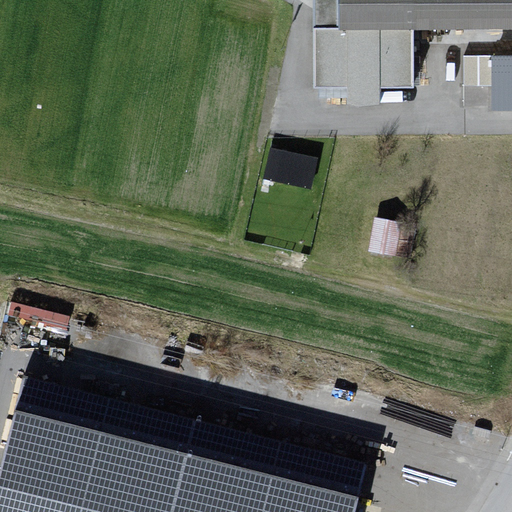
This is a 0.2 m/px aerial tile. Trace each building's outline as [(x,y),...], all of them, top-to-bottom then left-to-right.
[(511,0),(314,0),(316,90),(349,90),(349,110),(381,109),(381,88),(415,88),(415,36),(511,35),(511,0)] [(465,51),(465,82),(494,82),(494,51),(465,51)] [(493,99),(493,85),(466,84),(466,98),(493,99)] [(265,176),(311,186),(319,154),(272,144),(265,176)] [(376,214),(370,248),(396,252),(402,219),(376,214)] [(352,511),(366,457),(22,372),(0,460),(0,511),(352,511)]
